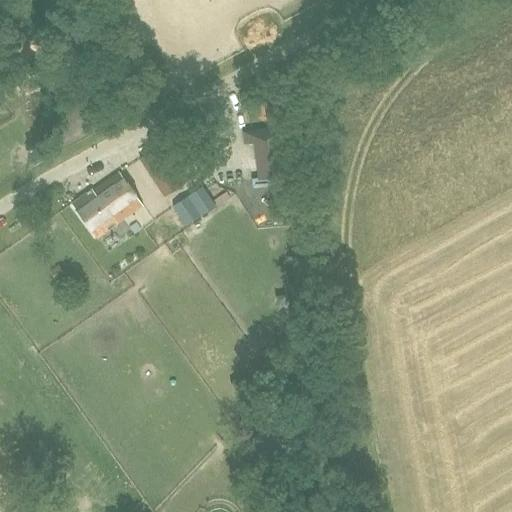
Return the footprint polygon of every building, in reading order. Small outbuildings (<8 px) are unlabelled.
[(188,180),(187,179),(164,144),(141,159),(164,196),(188,180)] [(221,178),(236,177),(235,163),(219,165),(221,178)] [(97,237),(142,205),(118,172),(92,190),(91,189),(72,203),(72,202),(71,203),(96,238),(97,238),(97,237)] [(202,185),(173,200),(185,223),(214,208),(202,185)] [(290,448),(310,424),(283,401),(263,426),(290,448)]
